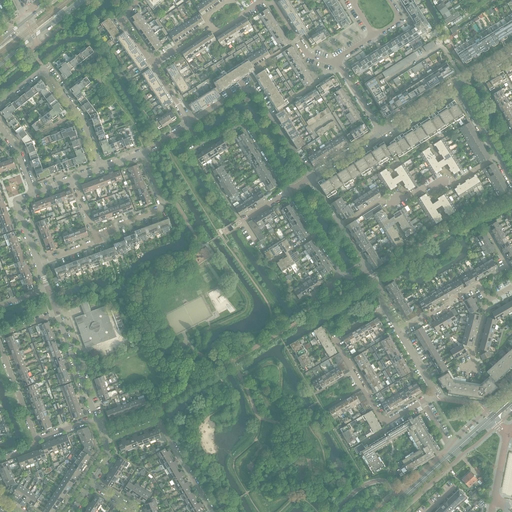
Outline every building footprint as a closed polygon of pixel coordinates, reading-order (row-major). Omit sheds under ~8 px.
[(155,5),(161,0),(144,0),(143,1),(146,6),(149,4),(153,10),(157,7),(155,5)] [(214,6),(209,0),(205,0),(204,1),(210,9),(214,6)] [(407,13),(417,7),(415,3),(419,1),(418,0),(416,0),(405,7),(406,10),(406,11),(407,13)] [(210,9),(204,1),(200,4),(206,12),(210,9)] [(292,5),(290,1),(281,6),(284,10),(292,5)] [(332,12),(341,6),(340,4),(339,4),(337,2),(328,7),(332,12)] [(439,11),(446,6),(445,5),(443,2),(436,6),(439,11)] [(206,12),(200,4),(196,7),(202,15),(206,12)] [(295,9),(292,5),(284,10),(286,14),(295,9)] [(335,17),(344,12),(342,9),(342,8),(341,6),(332,12),(335,17)] [(449,11),(449,10),(447,8),(446,6),(439,11),(442,15),(449,11)] [(411,18),(424,9),(423,8),(419,10),(417,7),(407,13),(409,15),(410,15),(411,18)] [(262,19),(270,13),(267,9),(259,14),(262,19)] [(298,14),(295,9),(286,14),(289,19),(298,14)] [(415,23),(423,17),(421,13),(425,11),(424,9),(411,18),(412,20),(412,21),(414,23),(415,23)] [(445,19),(451,15),(449,11),(442,15),(445,19)] [(133,22),(142,17),(139,12),(130,18),(133,22)] [(338,22),(347,16),(346,14),(345,14),(344,12),(335,17),(338,22)] [(264,23),(273,17),(270,13),(262,19),(264,23)] [(205,22),(201,18),(199,14),(194,17),(200,26),(205,22)] [(300,18),(298,14),(289,19),(292,23),(300,18)] [(351,23),(351,22),(349,19),(348,19),(347,17),(348,17),(347,16),(338,22),(341,28),(343,26),(344,27),(351,23)] [(136,26),(145,21),(142,17),(133,22),(136,26)] [(200,26),(194,17),(190,20),(196,28),(200,26)] [(267,27),(275,21),(273,17),(264,23),(267,27)] [(427,23),(423,17),(415,23),(415,24),(415,25),(428,28),(432,29),(428,23),(427,23)] [(105,27),(112,22),(109,18),(97,26),(98,28),(101,26),(103,28),(105,27)] [(303,22),(300,18),(292,23),(295,27),(303,22)] [(252,27),(247,19),(242,22),(247,30),(252,27)] [(196,28),(190,20),(186,22),(192,31),(196,28)] [(139,30),(147,24),(145,21),(136,26),(139,30)] [(270,31),(278,26),(275,21),(267,27),(270,31)] [(108,31),(115,26),(113,23),(112,22),(105,27),(108,31)] [(192,31),(186,22),(182,25),(187,34),(192,31)] [(247,30),(242,22),(238,24),(243,33),(247,30)] [(306,26),(303,22),(295,27),(297,31),(306,26)] [(330,35),(323,24),(322,23),(320,24),(322,27),(320,28),(325,38),(326,38),(330,35),(329,35),(330,35)] [(142,35),(150,29),(147,24),(139,30),(142,35)] [(243,33),(238,24),(234,27),(239,36),(243,33)] [(511,35),(511,31),(507,24),(503,26),(508,35),(510,34),(510,35),(511,35)] [(187,34),(182,25),(177,28),(183,37),(187,34)] [(426,31),(425,30),(428,28),(415,25),(415,26),(414,27),(419,36),(426,31)] [(456,25),(450,29),(452,33),(458,29),(456,25)] [(110,35),(118,30),(117,29),(115,26),(108,31),(110,35)] [(273,36),(281,30),(278,26),(270,31),(273,36)] [(310,38),(306,33),(309,31),(306,26),(297,31),(300,36),(304,34),(308,39),(310,38)] [(419,36),(414,27),(413,26),(411,28),(411,29),(408,30),(414,39),(419,36)] [(508,35),(503,26),(498,29),(505,40),(507,38),(507,37),(506,36),(508,35)] [(239,36),(234,27),(229,30),(235,38),(239,36)] [(183,37),(177,28),(173,31),(179,40),(183,37)] [(325,38),(320,28),(315,31),(316,33),(321,41),(324,39),(325,38)] [(145,39),(154,33),(150,29),(142,35),(145,39)] [(505,40),(498,29),(494,32),(498,38),(499,41),(501,40),(501,41),(503,41),(505,40)] [(110,43),(117,37),(116,37),(120,34),(118,30),(110,35),(109,36),(111,39),(106,42),(110,47),(112,46),(110,43)] [(235,38),(229,30),(225,33),(228,38),(230,41),(235,38)] [(275,40),(284,35),(281,30),(273,36),(275,40)] [(414,39),(408,30),(406,31),(405,31),(403,33),(409,42),(414,39)] [(179,40),(173,31),(169,34),(175,42),(179,40)] [(120,42),(128,36),(124,32),(121,34),(120,34),(121,34),(120,34),(116,37),(117,37),(120,42)] [(217,41),(214,37),(211,32),(207,36),(208,38),(212,44),(217,41)] [(499,41),(498,38),(494,32),(489,35),(496,45),(498,44),(498,43),(497,42),(499,41)] [(148,43),(156,37),(154,33),(145,39),(148,43)] [(230,41),(228,38),(225,33),(221,35),(222,38),(226,44),(230,41)] [(321,41),(316,33),(311,36),(312,37),(312,36),(317,44),(318,43),(321,41)] [(409,42),(403,33),(401,34),(400,35),(398,36),(404,45),(409,42)] [(226,44),(222,38),(221,35),(216,38),(222,47),(226,44)] [(278,44),(286,39),(284,35),(275,40),(278,44)] [(496,45),(489,35),(485,37),(490,46),(492,45),(492,46),(494,46),(496,45)] [(123,46),(130,40),(128,36),(120,42),(123,46)] [(212,44),(208,38),(207,36),(203,38),(208,47),(212,44)] [(312,36),(312,37),(310,38),(308,39),(312,46),(313,46),(317,44),(312,36)] [(404,45),(398,36),(396,38),(395,38),(393,39),(399,49),(404,45)] [(151,47),(159,41),(156,37),(148,43),(151,47)] [(490,46),(485,37),(480,40),(487,51),(489,50),(489,48),(488,47),(490,46)] [(208,47),(203,38),(199,41),(204,49),(208,47)] [(281,49),(289,43),(286,39),(278,44),(281,49)] [(399,49),(393,39),(390,40),(390,41),(388,43),(393,52),(399,49)] [(125,50),(133,44),(130,40),(123,46),(125,50)] [(487,51),(480,40),(476,43),(481,52),(483,51),(483,52),(485,52),(487,51)] [(154,52),(162,46),(159,41),(151,47),(154,52)] [(204,49),(199,41),(194,44),(200,52),(204,49)] [(393,52),(388,43),(385,44),(384,44),(382,46),(388,55),(393,52)] [(481,52),(476,43),(471,46),(478,56),(480,55),(480,54),(479,53),(481,52)] [(128,54),(136,49),(133,44),(125,50),(128,54)] [(200,52),(194,44),(190,47),(195,55),(200,52)] [(94,52),(89,46),(86,49),(85,48),(84,47),(82,49),(88,56),(94,52)] [(286,57),(294,51),(291,46),(283,52),(286,57)] [(388,55),(382,46),(380,47),(380,48),(378,49),(383,58),(388,55)] [(478,56),(471,46),(467,49),(472,57),(474,56),(474,57),(476,58),(478,56)] [(195,55),(190,47),(186,50),(191,58),(195,55)] [(270,56),(265,47),(260,50),(266,59),(270,56)] [(88,56),(82,49),(80,50),(80,52),(81,53),(78,55),(82,61),(88,56)] [(131,59),(139,53),(136,49),(128,54),(131,59)] [(383,58),(378,49),(375,51),(374,51),(372,52),(378,61),(383,58)] [(472,57),(467,49),(462,51),(469,62),(471,61),(471,59),(470,58),(472,57)] [(191,58),(186,50),(181,52),(187,61),(191,58)] [(266,59),(260,50),(256,53),(261,61),(266,59)] [(288,61),(297,55),(294,51),(286,57),(288,61)] [(469,62),(462,51),(457,54),(464,65),(463,63),(465,62),(465,63),(467,63),(469,62)] [(378,61),(372,52),(370,53),(370,54),(367,56),(373,65),(378,61)] [(134,62),(142,57),(139,53),(131,59),(134,62)] [(261,61),(256,53),(252,55),(257,64),(261,61)] [(82,61),(78,55),(75,57),(74,56),(73,56),(71,58),(77,65),(82,61)] [(257,64),(252,55),(247,59),(248,61),(253,67),(257,64)] [(291,65),(300,59),(297,55),(288,61),(291,65)] [(373,65),(367,56),(365,57),(364,57),(362,58),(368,68),(373,65)] [(137,66),(145,61),(142,57),(134,62),(137,66)] [(179,71),(175,65),(184,60),(183,57),(165,68),(165,69),(167,72),(171,77),(179,71)] [(77,65),(71,58),(69,59),(69,60),(69,61),(67,64),(71,70),(77,65)] [(368,68),(362,58),(360,60),(360,61),(357,62),(363,71),(368,68)] [(294,69),(302,64),(300,59),(291,65),(294,69)] [(419,71),(428,65),(425,60),(416,65),(419,71)] [(144,68),(148,65),(145,61),(137,66),(140,71),(143,69),(144,68)] [(219,91),(245,74),(254,69),(253,67),(248,61),(218,80),(217,77),(212,80),(217,87),(216,87),(215,88),(216,87),(218,91),(219,92),(219,91)] [(451,70),(449,66),(447,64),(445,61),(441,65),(448,76),(453,73),(453,72),(454,71),(453,70),(452,70),(452,69),(451,70)] [(70,71),(71,70),(67,64),(65,62),(58,68),(62,74),(61,75),(65,79),(72,74),(70,71)] [(363,71),(357,62),(355,64),(354,63),(351,65),(351,66),(355,73),(356,72),(358,74),(363,71)] [(297,74),(305,68),(302,64),(294,69),(297,74)] [(448,76),(441,65),(436,67),(443,79),(448,76)] [(511,74),(511,71),(508,65),(503,68),(508,76),(511,74)] [(185,80),(181,74),(190,68),(188,66),(179,71),(171,77),(170,78),(172,81),(173,80),(176,85),(185,80)] [(443,79),(436,67),(432,70),(439,82),(443,79)] [(145,78),(153,73),(150,68),(146,71),(145,71),(142,74),(145,78)] [(299,78),(308,72),(305,68),(297,74),(299,78)] [(284,100),(275,87),(264,70),(256,75),(278,111),(282,108),(283,109),(282,107),(289,103),(286,99),(284,100)] [(390,75),(387,70),(382,73),(385,78),(390,75)] [(439,82),(432,70),(427,73),(434,85),(439,82)] [(510,84),(503,71),(502,71),(498,74),(502,81),(503,83),(506,82),(508,85),(510,84)] [(302,82),(310,76),(308,72),(299,78),(302,82)] [(147,82),(156,77),(153,73),(145,78),(147,82)] [(434,85),(427,73),(422,76),(430,87),(434,85)] [(190,89),(186,82),(195,77),(193,74),(185,80),(176,85),(176,86),(178,89),(182,94),(190,89)] [(502,81),(498,74),(497,74),(494,76),(498,84),(502,81)] [(305,87),(313,81),(310,76),(302,82),(305,87)] [(341,88),(333,76),(329,78),(334,86),(335,87),(337,86),(340,89),(341,88)] [(368,88),(380,81),(377,76),(365,83),(368,88)] [(430,87),(422,76),(418,79),(425,90),(430,87)] [(498,84),(494,76),(490,78),(489,79),(493,87),(494,86),(498,84)] [(91,83),(86,77),(83,79),(82,78),(81,78),(79,79),(85,87),(91,83)] [(150,86),(158,81),(156,77),(147,82),(150,86)] [(334,86),(329,78),(328,79),(327,79),(324,81),(329,89),(334,86)] [(80,91),(81,90),(85,87),(79,79),(75,83),(75,84),(75,85),(70,89),(75,97),(81,92),(80,91)] [(425,90),(418,79),(413,82),(420,93),(425,90)] [(493,87),(489,79),(485,81),(485,82),(490,91),(491,90),(493,94),(497,92),(494,86),(493,87)] [(51,90),(48,86),(47,85),(46,86),(41,80),(34,86),(38,92),(40,91),(44,96),(49,91),(50,91),(51,90)] [(153,91),(161,86),(158,81),(150,86),(153,91)] [(329,89),(324,81),(321,83),(320,84),(325,91),(329,89)] [(380,87),(382,86),(380,81),(368,88),(371,93),(380,87)] [(420,93),(413,82),(409,85),(416,96),(420,93)] [(323,94),(326,93),(325,91),(320,84),(316,87),(326,102),(328,101),(323,94)] [(416,96),(409,85),(404,88),(411,99),(416,96)] [(38,92),(34,86),(31,89),(30,88),(29,87),(27,89),(33,96),(38,92)] [(156,95),(164,90),(161,86),(153,91),(156,95)] [(219,92),(218,91),(216,87),(215,88),(210,91),(216,99),(220,96),(217,92),(219,92)] [(374,97),(383,92),(380,87),(371,93),(374,97)] [(338,96),(344,92),(341,88),(340,89),(333,94),(335,98),(338,96)] [(411,99),(404,88),(400,91),(407,102),(411,99)] [(33,96),(27,89),(25,90),(25,91),(26,92),(23,95),(27,101),(33,96)] [(323,100),(316,89),(311,92),(317,100),(318,103),(323,100)] [(495,99),(504,94),(501,89),(497,92),(493,94),(492,94),(495,99)] [(158,100),(167,94),(164,90),(156,95),(158,100)] [(48,101),(56,95),(54,93),(53,93),(52,94),(50,91),(49,91),(44,96),(48,101)] [(216,99),(210,91),(206,94),(211,102),(216,99)] [(407,102),(400,91),(395,93),(402,105),(407,102)] [(86,98),(81,92),(75,97),(74,98),(75,100),(76,100),(77,99),(80,102),(86,98)] [(317,100),(311,92),(307,95),(312,103),(317,100)] [(338,102),(347,97),(344,92),(338,96),(335,98),(338,102)] [(377,102),(383,98),(386,96),(383,92),(374,97),(377,102)] [(402,105),(395,93),(390,96),(394,102),(398,108),(402,105)] [(161,104),(169,98),(167,94),(158,100),(161,104)] [(211,102),(206,94),(201,97),(207,105),(211,102)] [(497,103),(506,98),(504,94),(495,99),(497,103)] [(27,101),(23,95),(19,97),(19,96),(17,96),(16,98),(21,105),(27,101)] [(58,102),(56,99),(57,98),(57,97),(56,95),(48,101),(52,107),(58,102)] [(312,103),(307,95),(303,97),(308,106),(312,103)] [(207,105),(201,97),(197,99),(202,107),(207,105)] [(308,106),(303,97),(298,100),(304,109),(308,106)] [(341,106),(349,101),(347,97),(338,102),(341,106)] [(21,105),(16,98),(14,99),(14,100),(14,101),(11,104),(16,110),(21,105)] [(83,109),(90,104),(86,98),(80,102),(82,106),(81,106),(81,108),(83,109)] [(168,106),(172,103),(169,98),(161,104),(164,108),(166,107),(168,106)] [(386,115),(388,106),(383,98),(377,102),(382,110),(380,111),(384,117),(386,115)] [(500,108),(509,102),(506,98),(497,103),(500,108)] [(202,107),(197,99),(193,102),(198,110),(202,107)] [(304,109),(298,100),(294,103),(299,111),(304,109)] [(464,116),(456,103),(454,100),(445,106),(446,107),(442,109),(451,124),(464,116)] [(344,111),(352,105),(349,101),(341,106),(344,111)] [(11,113),(12,112),(16,110),(11,104),(10,102),(6,105),(6,106),(6,107),(1,112),(6,120),(12,115),(11,113)] [(64,110),(58,102),(52,107),(53,108),(49,112),(54,118),(53,118),(55,120),(59,117),(59,115),(58,114),(64,110)] [(198,110),(193,102),(188,105),(191,109),(194,113),(198,110)] [(391,112),(398,108),(394,102),(388,106),(386,115),(387,117),(392,114),(391,112)] [(502,112),(511,107),(509,102),(500,108),(502,112)] [(96,112),(90,104),(83,109),(84,111),(85,112),(86,111),(90,116),(96,112)] [(346,115),(355,110),(352,105),(344,111),(346,115)] [(176,118),(168,106),(166,107),(170,113),(169,114),(168,114),(172,121),(176,118)] [(505,117),(511,112),(511,108),(511,107),(502,112),(505,117)] [(286,114),(283,109),(282,108),(278,111),(279,112),(275,115),(278,119),(286,114)] [(451,124),(442,109),(438,112),(437,111),(431,115),(432,116),(425,120),(434,135),(451,124)] [(349,119),(358,114),(355,110),(346,115),(349,119)] [(53,118),(54,118),(49,112),(43,116),(49,124),(51,123),(51,121),(50,120),(53,118)] [(99,119),(96,112),(90,116),(91,119),(90,119),(89,120),(90,122),(99,119)] [(172,121),(168,114),(163,117),(168,124),(171,122),(172,121)] [(289,118),(286,114),(278,119),(281,123),(289,118)] [(359,119),(360,118),(358,114),(349,119),(352,124),(359,119)] [(9,126),(17,121),(12,115),(6,120),(9,122),(8,123),(8,124),(9,126)] [(163,126),(159,120),(158,120),(159,121),(157,122),(153,115),(151,117),(159,129),(163,127),(163,126)] [(49,124),(43,116),(37,121),(42,127),(45,124),(46,125),(47,126),(49,124)] [(168,124),(163,117),(159,120),(163,126),(164,126),(165,126),(168,124)] [(292,122),(289,118),(281,123),(283,127),(292,122)] [(368,131),(360,118),(359,119),(362,125),(360,126),(364,133),(368,131)] [(102,126),(99,119),(90,122),(91,125),(92,125),(93,125),(95,128),(102,126)] [(434,135),(425,120),(417,125),(417,124),(411,128),(411,129),(407,132),(411,137),(416,146),(421,143),(434,135)] [(21,126),(17,121),(9,126),(10,128),(12,128),(13,128),(15,131),(21,126)] [(39,129),(42,127),(37,121),(32,125),(37,133),(40,131),(40,130),(39,129)] [(294,127),(292,122),(283,127),(286,132),(294,127)] [(462,133),(472,127),(469,122),(459,128),(462,133)] [(18,138),(25,132),(21,126),(15,131),(18,134),(17,135),(16,136),(18,138)] [(77,135),(74,126),(67,129),(66,128),(65,127),(60,129),(61,131),(64,138),(69,136),(70,138),(77,135)] [(104,133),(102,126),(95,128),(96,132),(95,133),(94,134),(95,136),(104,133)] [(364,133),(360,126),(355,129),(360,137),(363,135),(363,134),(364,133)] [(297,131),(294,127),(286,132),(289,137),(297,131)] [(360,137),(355,129),(354,127),(352,128),(353,130),(350,132),(355,139),(356,138),(357,139),(360,137)] [(465,137),(474,131),(472,127),(462,133),(465,137)] [(355,139),(350,132),(348,134),(345,128),(343,129),(351,142),(355,139)] [(57,141),(54,131),(51,132),(51,133),(51,135),(48,136),(50,143),(57,141)] [(61,131),(58,132),(57,131),(56,131),(54,131),(57,141),(64,138),(61,131)] [(300,135),(297,131),(289,137),(292,141),(300,135)] [(467,141),(477,136),(474,131),(465,137),(467,141)] [(32,140),(25,132),(18,138),(19,140),(20,140),(21,139),(25,144),(32,140)] [(416,146),(411,137),(407,132),(400,136),(399,135),(394,139),(394,140),(390,143),(388,145),(386,146),(392,154),(393,153),(395,152),(399,157),(416,146)] [(107,139),(104,133),(95,136),(96,138),(97,139),(98,138),(100,142),(107,139)] [(238,143),(247,137),(246,135),(245,136),(244,133),(235,138),(238,143)] [(82,141),(81,139),(80,138),(78,139),(77,135),(70,138),(72,145),(82,141)] [(302,139),(300,135),(292,141),(294,145),(302,139)] [(348,144),(343,135),(338,138),(343,147),(348,144)] [(50,143),(48,136),(44,137),(44,136),(42,136),(40,137),(43,146),(50,143)] [(470,146),(480,140),(477,136),(467,141),(470,146)] [(134,144),(131,137),(124,139),(127,148),(130,147),(130,146),(130,145),(134,144)] [(241,147),(249,142),(247,139),(248,138),(247,137),(238,143),(241,147)] [(343,147),(338,138),(334,141),(338,148),(339,150),(343,147)] [(437,148),(446,143),(443,138),(433,144),(434,146),(435,146),(437,148)] [(108,143),(107,140),(107,139),(100,142),(98,142),(100,147),(101,148),(102,148),(104,155),(113,151),(110,144),(109,145),(108,143)] [(120,149),(117,142),(111,144),(109,139),(107,140),(108,143),(109,145),(110,144),(113,151),(114,153),(116,152),(117,151),(116,150),(120,149)] [(127,148),(124,139),(117,142),(120,149),(124,147),(124,149),(125,149),(127,148)] [(228,148),(223,141),(222,139),(220,140),(221,141),(218,142),(223,151),(228,148)] [(305,144),(302,139),(294,145),(297,149),(301,147),(302,146),(305,144)] [(35,148),(32,140),(25,144),(26,147),(25,147),(25,149),(26,151),(35,148)] [(472,150),(482,145),(480,140),(470,146),(472,150)] [(82,149),(82,148),(81,145),(82,144),(82,143),(82,141),(72,145),(75,151),(82,149)] [(338,148),(334,141),(329,144),(335,152),(339,150),(338,148)] [(223,151),(218,142),(215,144),(215,143),(213,144),(219,154),(223,151)] [(243,152),(253,145),(252,144),(251,144),(249,142),(241,147),(243,152)] [(392,154),(386,146),(384,142),(379,145),(378,144),(372,147),(373,149),(371,150),(366,153),(370,158),(374,165),(378,163),(380,165),(389,159),(387,157),(392,154)] [(439,153),(448,147),(446,143),(437,148),(439,151),(438,152),(439,153)] [(219,154),(213,144),(211,145),(212,146),(209,148),(215,157),(219,154)] [(335,152),(329,144),(325,146),(331,155),(335,152)] [(246,156),(255,150),(253,148),(254,147),(253,145),(243,152),(246,156)] [(475,155),(485,149),(482,145),(472,150),(475,155)] [(331,155),(325,146),(321,149),(326,158),(331,155)] [(423,158),(431,152),(430,149),(429,147),(420,153),(423,158)] [(442,157),(451,151),(448,147),(439,153),(440,155),(441,154),(442,157)] [(37,154),(35,148),(26,151),(26,153),(28,154),(29,153),(30,157),(37,154)] [(87,161),(84,154),(85,154),(86,153),(84,148),(82,148),(82,149),(75,151),(77,157),(75,157),(78,164),(87,161)] [(215,157),(209,148),(207,150),(206,149),(204,150),(210,159),(215,157)] [(326,158),(321,149),(317,152),(322,160),(326,158)] [(477,159),(487,153),(485,149),(475,155),(477,159)] [(210,159),(204,150),(203,151),(203,152),(201,153),(206,162),(210,159)] [(249,160),(258,154),(257,152),(256,153),(255,150),(246,156),(249,160)] [(444,162),(454,156),(451,151),(442,157),(443,159),(441,160),(442,163),(444,162)] [(322,160),(317,152),(313,154),(318,163),(322,160)] [(425,162),(435,156),(434,154),(433,155),(431,152),(423,158),(425,162)] [(206,162),(201,153),(198,155),(197,154),(196,155),(202,165),(206,162)] [(370,168),(374,165),(370,158),(366,153),(362,156),(361,155),(359,156),(355,158),(356,160),(354,161),(353,161),(349,164),(357,176),(361,174),(362,176),(371,170),(370,168)] [(480,164),(490,158),(487,153),(477,159),(480,164)] [(40,161),(37,154),(30,157),(31,161),(30,161),(30,162),(31,164),(40,161)] [(252,165),(260,159),(258,156),(259,156),(258,154),(249,160),(252,165)] [(318,163),(313,154),(308,157),(312,165),(313,166),(318,163)] [(428,166),(437,161),(435,158),(436,157),(435,156),(425,162),(428,166)] [(448,166),(457,160),(454,156),(444,162),(442,163),(444,166),(447,164),(448,166)] [(78,164),(75,157),(69,160),(71,167),(75,166),(75,167),(76,167),(79,166),(78,164)] [(15,167),(13,159),(7,161),(10,169),(12,168),(15,167)] [(254,169),(264,163),(263,161),(262,162),(260,159),(252,165),(254,169)] [(71,167),(69,160),(62,162),(65,171),(67,171),(68,169),(67,168),(71,167)] [(431,171),(440,164),(442,163),(441,160),(438,162),(437,161),(428,166),(431,171)] [(450,170),(459,165),(457,160),(448,166),(450,168),(449,169),(450,170)] [(10,169),(7,161),(1,163),(4,171),(5,171),(7,170),(10,169)] [(42,168),(40,161),(31,164),(31,167),(33,167),(34,167),(35,170),(42,168)] [(65,171),(62,162),(55,165),(58,172),(61,171),(62,172),(63,172),(65,171)] [(257,173),(266,168),(264,165),(265,164),(264,163),(254,169),(257,173)] [(397,173),(406,168),(403,163),(394,170),(395,171),(396,171),(397,173)] [(434,175),(442,170),(441,168),(444,166),(442,163),(440,164),(431,171),(434,175)] [(486,173),(496,168),(493,163),(483,169),(486,173)] [(139,170),(137,164),(129,167),(131,173),(139,170)] [(357,176),(349,164),(344,167),(345,168),(343,170),(341,167),(335,171),(336,172),(331,175),(340,187),(343,185),(345,187),(354,181),(353,179),(357,176)] [(58,172),(55,165),(48,167),(52,176),(54,176),(54,174),(54,173),(58,172)] [(215,176),(224,170),(221,165),(213,171),(215,174),(214,174),(215,176)] [(454,174),(462,169),(459,165),(450,170),(451,172),(452,171),(454,174)] [(52,176),(48,167),(43,169),(42,168),(35,170),(38,179),(45,177),(46,178),(47,178),(52,176)] [(260,178),(269,171),(268,170),(267,170),(266,168),(257,173),(260,178)] [(380,178),(390,172),(389,171),(388,171),(386,168),(377,174),(380,178)] [(397,180),(409,172),(406,168),(397,173),(398,175),(396,177),(397,180)] [(488,178),(498,172),(496,168),(486,173),(488,178)] [(141,175),(139,170),(131,173),(133,178),(141,175)] [(218,180),(227,174),(224,170),(215,176),(216,177),(217,177),(218,180)] [(123,179),(119,171),(114,173),(117,181),(123,179)] [(263,182),(271,176),(269,174),(270,173),(269,171),(260,178),(263,182)] [(383,183),(392,177),(390,175),(391,174),(390,172),(380,178),(383,183)] [(403,182),(412,177),(409,172),(397,180),(399,182),(402,180),(403,182)] [(491,182),(501,177),(498,172),(488,178),(491,182)] [(117,181),(114,173),(108,175),(111,183),(117,181)] [(220,184),(232,177),(229,173),(227,174),(218,180),(220,182),(219,183),(220,184)] [(481,184),(478,178),(475,174),(473,175),(474,176),(471,178),(477,186),(481,184)] [(111,183),(108,175),(103,177),(106,185),(111,183)] [(143,181),(141,175),(133,178),(135,184),(143,181)] [(340,187),(331,175),(327,178),(328,179),(325,181),(324,178),(322,179),(321,180),(318,182),(319,185),(328,198),(332,195),(337,192),(335,190),(340,187)] [(265,186),(275,180),(274,178),(273,179),(271,176),(263,182),(265,186)] [(106,185),(103,177),(98,179),(101,187),(106,185)] [(224,188),(232,183),(230,179),(232,177),(220,184),(221,186),(222,185),(224,188)] [(386,187),(395,181),(397,180),(396,177),(393,179),(392,177),(383,183),(386,187)] [(405,187),(414,181),(412,177),(403,182),(405,185),(404,185),(405,187)] [(493,187),(503,181),(501,177),(491,182),(493,187)] [(477,186),(471,178),(469,180),(468,179),(466,180),(473,189),(477,186)] [(101,187),(98,179),(92,181),(95,189),(101,187)] [(268,191),(277,185),(275,182),(276,182),(275,180),(265,186),(268,191)] [(397,186),(396,184),(399,182),(397,180),(395,181),(386,187),(389,192),(397,186)] [(473,189),(466,180),(465,181),(465,182),(463,183),(468,192),(473,189)] [(95,189),(92,181),(87,183),(90,191),(95,189)] [(145,186),(143,181),(135,184),(137,189),(145,186)] [(409,191),(417,185),(414,181),(405,187),(406,189),(407,188),(409,191)] [(496,191),(506,185),(503,181),(493,187),(496,191)] [(90,191),(87,183),(81,185),(85,193),(90,191)] [(226,193),(235,187),(232,183),(224,188),(226,191),(225,191),(226,193)] [(468,192),(463,183),(460,185),(459,184),(458,185),(464,195),(468,192)] [(464,195),(458,185),(456,186),(457,187),(454,189),(459,198),(464,195)] [(499,196),(509,190),(506,185),(496,191),(499,196)] [(147,191),(145,186),(137,189),(139,194),(147,191)] [(229,197),(237,192),(238,191),(235,187),(226,193),(227,195),(228,194),(229,197)] [(381,195),(379,192),(375,187),(371,190),(377,199),(378,198),(378,197),(381,195)] [(74,197),(71,189),(69,190),(68,189),(66,191),(65,191),(68,199),(74,197)] [(266,199),(261,190),(256,193),(262,203),(264,202),(263,201),(266,199)] [(377,199),(371,190),(366,192),(372,201),(374,199),(375,200),(377,199)] [(68,199),(65,191),(62,192),(60,193),(63,201),(68,199)] [(149,197),(147,191),(139,194),(141,200),(149,197)] [(372,201),(366,192),(362,195),(368,205),(370,204),(369,203),(372,201)] [(63,201),(60,193),(57,194),(54,195),(55,195),(54,195),(57,203),(63,201)] [(262,203),(256,193),(252,196),(257,204),(260,203),(261,204),(262,203)] [(420,204),(430,198),(429,196),(428,197),(426,193),(417,199),(420,204)] [(437,205),(449,197),(446,193),(437,198),(438,200),(435,202),(437,205)] [(57,203),(54,195),(54,196),(54,195),(51,196),(51,197),(49,198),(51,206),(57,203)] [(368,205),(362,195),(358,198),(363,206),(366,205),(366,206),(368,205)] [(257,204),(252,196),(248,199),(254,208),(255,207),(255,206),(257,204)] [(151,202),(149,197),(141,200),(143,205),(151,202)] [(335,207),(344,202),(341,197),(331,203),(332,205),(333,205),(335,207)] [(443,207),(451,202),(449,197),(437,205),(439,207),(442,206),(443,207)] [(51,206),(49,198),(46,198),(43,199),(43,200),(46,208),(51,206)] [(363,206),(358,198),(353,201),(356,206),(359,210),(361,209),(360,208),(363,206)] [(423,208),(431,202),(430,200),(431,199),(430,198),(420,204),(423,208)] [(46,208),(43,200),(42,199),(40,200),(40,201),(37,202),(40,210),(46,208)] [(254,208),(248,199),(243,201),(249,210),(251,208),(252,209),(254,208)] [(133,209),(130,201),(125,203),(128,211),(133,209)] [(249,210),(243,201),(239,204),(245,214),(247,213),(246,212),(249,210)] [(40,210),(37,202),(35,203),(35,202),(32,203),(32,204),(31,204),(32,207),(30,208),(32,213),(35,212),(34,212),(40,210)] [(245,214),(239,204),(237,202),(233,204),(240,215),(243,214),(243,215),(245,214)] [(337,212),(346,206),(344,202),(335,207),(337,210),(336,210),(337,212)] [(435,206),(437,205),(435,202),(432,204),(431,202),(423,208),(425,212),(435,206)] [(444,212),(454,206),(451,202),(443,207),(444,210),(443,210),(444,212)] [(128,211),(125,203),(120,205),(123,213),(128,211)] [(123,213),(120,205),(114,207),(117,215),(123,213)] [(283,215),(293,208),(292,207),(291,207),(289,205),(280,210),(283,215)] [(340,216),(351,209),(349,205),(346,206),(337,212),(338,214),(339,213),(340,216)] [(437,211),(436,209),(439,207),(437,205),(435,206),(425,212),(428,216),(437,211)] [(448,216),(457,210),(454,206),(444,212),(445,214),(446,213),(448,216)] [(117,215),(114,207),(109,209),(112,217),(117,215)] [(405,213),(407,212),(404,207),(393,214),(394,216),(391,218),(393,221),(405,213)] [(278,217),(273,210),(272,208),(269,210),(269,209),(267,210),(273,220),(278,217)] [(286,219),(295,213),(293,211),(294,210),(293,208),(283,215),(286,219)] [(112,217),(109,209),(103,211),(106,219),(112,217)] [(342,221),(352,215),(354,213),(351,209),(340,216),(342,218),(341,219),(342,221)] [(376,219),(386,213),(385,211),(384,212),(382,209),(381,210),(379,212),(377,213),(374,214),(373,215),(376,219)] [(101,221),(98,213),(97,210),(91,212),(96,223),(101,221)] [(273,220),(267,210),(266,211),(266,212),(263,214),(269,223),(273,220)] [(106,219),(103,211),(98,213),(101,221),(106,219)] [(431,221),(441,215),(440,213),(439,214),(437,211),(428,216),(431,221)] [(9,218),(8,216),(9,215),(8,212),(7,213),(7,212),(0,215),(0,216),(2,221),(9,218)] [(289,223),(298,217),(297,215),(296,216),(295,213),(286,219),(289,223)] [(379,223),(388,218),(386,215),(387,215),(386,213),(376,219),(379,223)] [(399,223),(408,217),(405,213),(393,221),(395,223),(398,221),(399,223)] [(269,223),(263,214),(261,216),(260,215),(259,216),(265,225),(269,223)] [(434,225),(442,220),(441,217),(442,216),(441,215),(431,221),(434,225)] [(166,231),(163,220),(161,221),(160,220),(159,217),(158,217),(158,216),(155,217),(161,233),(166,231)] [(265,225),(259,216),(257,217),(257,218),(255,220),(260,228),(265,225)] [(161,233),(155,217),(152,218),(153,219),(152,220),(153,223),(153,224),(151,225),(155,235),(161,233)] [(172,229),(168,217),(164,218),(165,219),(164,220),(163,220),(166,231),(172,229)] [(292,228),(300,222),(298,219),(299,219),(298,217),(289,223),(292,228)] [(401,228),(410,222),(408,217),(399,223),(401,226),(400,226),(401,228)] [(12,223),(11,220),(10,220),(9,218),(2,221),(4,227),(11,224),(11,223),(12,223)] [(49,224),(48,222),(49,222),(48,218),(45,219),(37,222),(38,224),(37,225),(38,228),(39,227),(39,228),(47,225),(47,224),(49,224)] [(382,228),(391,222),(393,221),(391,218),(389,220),(388,218),(379,223),(382,228)] [(349,230),(358,224),(360,223),(357,219),(355,220),(346,226),(347,228),(348,227),(349,230)] [(382,233),(393,227),(392,225),(395,223),(393,221),(391,222),(382,228),(380,229),(382,233)] [(489,231),(499,225),(496,221),(488,226),(490,228),(489,229),(489,231)] [(294,232),(304,226),(303,224),(302,225),(300,222),(292,228),(294,232)] [(404,232),(413,226),(410,222),(401,228),(402,229),(403,229),(404,232)] [(14,229),(13,227),(12,224),(11,224),(4,227),(4,229),(2,230),(3,234),(6,232),(14,229)] [(155,235),(151,225),(150,225),(149,225),(149,224),(145,225),(150,237),(155,235)] [(351,235),(361,229),(358,224),(349,230),(351,233),(350,233),(351,235)] [(49,230),(47,225),(39,228),(40,231),(41,233),(49,230)] [(150,237),(145,225),(142,226),(142,227),(142,228),(140,229),(144,239),(150,237)] [(493,234),(501,229),(499,225),(489,231),(490,232),(492,231),(493,234)] [(297,236),(306,231),(304,228),(305,227),(304,226),(294,232),(297,236)] [(410,235),(416,231),(413,226),(404,232),(406,234),(405,235),(406,237),(410,235)] [(88,235),(86,230),(85,227),(80,230),(83,237),(85,236),(85,237),(88,236),(88,235)] [(387,236),(397,230),(396,229),(395,229),(393,227),(382,233),(382,234),(384,232),(387,236)] [(144,239),(140,229),(139,229),(138,229),(137,228),(134,230),(135,232),(138,241),(144,239)] [(355,239),(363,233),(361,229),(351,235),(352,236),(353,236),(355,239)] [(494,238),(503,233),(501,229),(493,234),(494,236),(493,237),(494,238)] [(51,236),(49,230),(41,233),(42,236),(43,239),(51,236)] [(83,237),(80,230),(74,232),(77,239),(77,240),(80,239),(80,238),(83,237)] [(390,241),(398,235),(397,233),(398,232),(397,230),(387,236),(390,241)] [(16,237),(15,234),(16,234),(15,231),(14,231),(6,234),(8,240),(16,237)] [(300,241),(309,234),(308,233),(307,233),(306,231),(297,236),(300,241)] [(77,239),(74,232),(68,234),(71,242),(74,241),(77,240),(77,239)] [(138,241),(135,232),(132,233),(132,234),(131,235),(130,235),(134,246),(139,244),(138,241)] [(478,242),(487,236),(486,235),(484,232),(475,237),(478,242)] [(134,246),(130,235),(128,236),(127,235),(126,234),(126,233),(123,234),(124,238),(128,248),(134,246)] [(357,243),(366,238),(363,233),(355,239),(357,241),(356,242),(357,243)] [(498,242),(506,237),(503,233),(494,238),(495,240),(496,239),(498,242)] [(71,242),(68,234),(63,236),(65,244),(66,244),(69,243),(69,242),(71,242)] [(393,245),(402,239),(401,237),(400,238),(398,235),(390,241),(393,245)] [(53,242),(51,236),(43,239),(44,239),(43,239),(44,242),(45,242),(46,245),(53,242)] [(480,246),(489,241),(487,239),(488,238),(487,236),(478,242),(480,246)] [(19,242),(18,239),(17,239),(16,237),(8,240),(11,245),(18,242),(19,242)] [(290,246),(288,242),(285,237),(280,240),(287,250),(288,252),(290,250),(288,247),(290,246)] [(498,246),(508,241),(506,237),(498,242),(499,244),(498,245),(498,246)] [(128,248),(124,238),(121,240),(121,241),(119,242),(123,252),(129,250),(128,248)] [(360,247),(369,242),(366,238),(357,243),(358,245),(359,244),(360,247)] [(306,250),(314,244),(313,242),(314,241),(312,239),(303,245),(306,250)] [(395,250),(404,244),(402,241),(403,241),(402,239),(393,245),(395,250)] [(287,250),(280,240),(276,243),(281,251),(283,250),(285,253),(288,252),(287,250)] [(123,252),(119,242),(118,242),(117,242),(117,241),(113,243),(114,245),(118,254),(123,252)] [(483,251),(493,245),(492,244),(491,244),(489,241),(480,246),(483,251)] [(502,249),(510,245),(508,241),(498,246),(499,248),(501,247),(502,249)] [(20,248),(20,245),(19,242),(18,243),(18,242),(11,245),(13,251),(20,248)] [(55,247),(53,242),(46,245),(46,247),(47,250),(48,250),(55,247)] [(362,252),(372,246),(369,242),(360,247),(362,250),(361,251),(362,252)] [(281,251),(276,243),(272,246),(278,255),(279,254),(279,253),(281,251)] [(308,254),(318,248),(317,246),(316,247),(314,244),(306,250),(308,254)] [(113,259),(109,248),(108,249),(106,250),(105,250),(104,250),(103,250),(101,246),(100,245),(97,246),(99,250),(103,262),(110,260),(112,259),(113,259)] [(118,254),(114,245),(111,246),(111,247),(110,248),(109,248),(113,259),(119,257),(118,254)] [(485,256),(494,250),(493,247),(494,247),(493,245),(483,251),(485,256)] [(503,254),(511,248),(510,245),(502,249),(503,252),(502,253),(503,254)] [(278,255),(272,246),(267,248),(273,257),(276,255),(276,256),(278,255)] [(366,256),(375,250),(372,246),(362,252),(363,254),(364,253),(366,256)] [(23,253),(22,250),(21,250),(20,248),(13,251),(15,256),(23,254),(22,253),(23,253)] [(273,257),(267,248),(263,251),(269,261),(271,260),(270,259),(273,257)] [(311,258),(320,253),(318,250),(319,250),(318,248),(308,254),(311,258)] [(507,257),(511,253),(511,248),(503,254),(504,255),(505,255),(507,257)] [(93,267),(88,255),(87,250),(84,251),(84,252),(83,253),(85,256),(84,258),(83,258),(87,269),(93,267)] [(103,262),(99,250),(96,252),(96,253),(94,254),(98,265),(103,262)] [(300,260),(297,256),(294,252),(292,253),(290,250),(288,252),(295,263),(300,260)] [(368,261),(377,255),(375,250),(366,256),(368,259),(367,259),(368,261)] [(288,252),(285,253),(287,256),(285,257),(291,266),(292,268),(296,265),(295,263),(288,252)] [(98,265),(94,254),(93,254),(91,254),(91,253),(88,255),(93,267),(98,265)] [(314,263),(324,257),(322,255),(322,256),(320,253),(311,258),(311,259),(310,260),(312,263),(313,262),(314,263)] [(25,259),(24,257),(24,256),(23,254),(15,256),(17,262),(25,259)] [(371,265),(380,259),(377,255),(368,261),(369,262),(370,262),(371,265)] [(291,266),(285,257),(283,259),(282,258),(280,259),(286,269),(291,266)] [(316,267),(325,261),(324,259),(325,258),(324,257),(314,263),(316,267)] [(87,269),(83,258),(81,259),(80,258),(77,259),(81,271),(87,269)] [(497,267),(492,258),(487,261),(493,271),(495,270),(494,269),(497,267)] [(27,264),(26,261),(26,262),(25,259),(17,262),(19,268),(27,265),(27,264)] [(81,271),(77,259),(73,260),(74,261),(73,262),(72,262),(75,273),(81,271)] [(286,269),(280,259),(279,260),(279,261),(276,263),(282,271),(286,269)] [(373,270),(383,264),(380,259),(371,265),(373,267),(372,268),(373,270)] [(319,271),(329,265),(328,264),(327,264),(325,261),(316,267),(319,271)] [(493,271),(487,261),(483,264),(488,272),(491,271),(492,272),(493,271)] [(75,273),(72,262),(70,263),(69,262),(65,263),(70,275),(75,273)] [(70,275),(65,263),(62,264),(62,265),(62,266),(60,266),(64,277),(70,275)] [(488,272),(483,264),(479,266),(484,276),(486,275),(485,274),(488,272)] [(29,270),(28,268),(29,268),(28,265),(27,265),(19,268),(21,273),(29,270)] [(322,276),(331,270),(329,267),(330,267),(329,265),(319,271),(322,276)] [(64,277),(60,266),(59,267),(58,266),(57,266),(54,267),(58,279),(64,277)] [(484,276),(479,266),(474,269),(479,278),(482,276),(483,277),(484,276)] [(479,278),(474,269),(470,271),(476,281),(477,280),(477,279),(479,278)] [(32,275),(30,273),(29,270),(21,273),(23,279),(31,276),(32,275)] [(476,281),(470,271),(465,274),(471,283),(473,281),(474,282),(476,281)] [(471,283),(465,274),(461,276),(466,286),(468,285),(468,284),(471,283)] [(320,284),(315,275),(311,278),(309,276),(317,288),(318,287),(318,286),(320,284)] [(33,282),(32,279),(33,279),(32,276),(31,276),(23,279),(25,285),(33,282)] [(317,288),(309,276),(305,279),(306,281),(312,289),(314,288),(315,289),(317,288)] [(464,288),(458,278),(453,281),(459,290),(461,288),(462,289),(464,288)] [(397,285),(393,280),(393,279),(390,280),(392,282),(384,287),(385,288),(386,288),(388,291),(397,285)] [(312,289),(306,281),(302,284),(308,293),(310,292),(309,291),(312,289)] [(459,290),(453,281),(449,283),(455,293),(456,292),(456,291),(459,290)] [(36,287),(35,284),(34,284),(33,282),(25,285),(27,290),(35,287),(36,287)] [(455,293),(449,283),(445,286),(450,295),(453,293),(453,294),(455,293)] [(308,293),(302,284),(298,286),(303,295),(306,293),(306,294),(308,293)] [(389,296),(399,290),(397,285),(388,291),(389,293),(388,294),(389,296)] [(303,295),(298,286),(293,289),(299,299),(301,298),(300,297),(303,295)] [(450,295),(445,286),(440,288),(446,298),(448,297),(447,296),(450,295)] [(446,298),(440,288),(436,291),(441,300),(444,298),(444,299),(446,298)] [(393,299),(402,294),(399,290),(389,296),(390,297),(391,297),(393,299)] [(441,300),(436,291),(431,293),(437,303),(439,302),(438,301),(441,300)] [(437,303),(431,293),(427,296),(432,305),(435,303),(435,304),(437,303)] [(395,304),(405,299),(402,294),(393,299),(395,302),(394,303),(395,304)] [(432,305),(427,296),(422,299),(428,309),(430,308),(429,307),(432,305)] [(465,305),(476,299),(475,298),(473,299),(471,296),(463,301),(465,305)] [(398,308),(407,303),(405,299),(395,304),(396,306),(397,305),(398,308)] [(428,309),(422,299),(418,301),(421,307),(423,310),(426,309),(428,309)] [(476,304),(474,302),(477,301),(476,299),(465,305),(468,309),(476,304)] [(116,337),(105,306),(91,312),(87,300),(80,303),(84,314),(75,318),(86,348),(116,337)] [(511,311),(506,300),(504,301),(506,304),(503,305),(508,313),(511,311)] [(400,313),(410,307),(407,303),(398,308),(400,311),(399,311),(400,313)] [(476,310),(478,309),(476,304),(468,309),(468,310),(470,313),(476,312),(476,310)] [(508,313),(503,305),(501,307),(500,304),(498,305),(504,316),(508,313)] [(504,316),(498,305),(497,306),(498,308),(496,310),(500,318),(504,316)] [(406,316),(409,314),(411,313),(412,312),(410,307),(400,313),(401,315),(402,314),(404,317),(406,316)] [(117,308),(111,310),(119,330),(124,328),(117,308)] [(456,319),(450,309),(448,310),(450,312),(447,314),(452,322),(456,319)] [(500,318),(496,310),(492,312),(493,315),(492,316),(497,320),(500,318)] [(452,322),(447,314),(445,315),(443,312),(442,313),(448,324),(452,322)] [(448,324),(442,313),(440,314),(442,317),(440,318),(444,326),(448,324)] [(495,325),(497,320),(492,316),(490,318),(488,317),(486,322),(495,325)] [(383,326),(378,318),(378,317),(373,320),(378,328),(383,326)] [(444,326),(440,318),(437,319),(436,317),(434,318),(440,328),(444,326)] [(440,328),(434,318),(433,319),(434,321),(431,323),(433,325),(436,331),(440,328)] [(378,328),(373,320),(369,322),(374,331),(378,328)] [(50,327),(48,322),(41,325),(38,325),(40,331),(43,330),(50,327)] [(374,331),(369,322),(364,325),(370,333),(374,331)] [(370,333),(364,325),(360,327),(365,336),(370,333)] [(316,335),(323,331),(323,329),(321,326),(313,331),(316,335)] [(416,335),(424,331),(422,326),(411,333),(412,334),(415,333),(416,335)] [(52,333),(50,327),(43,330),(45,335),(52,333)] [(365,336),(360,327),(355,330),(360,339),(365,336)] [(360,339),(355,330),(351,333),(356,341),(360,339)] [(311,344),(326,335),(324,331),(323,331),(316,335),(314,336),(316,339),(310,342),(311,344)] [(419,339),(427,334),(424,331),(416,335),(419,339)] [(54,338),(52,333),(45,335),(47,341),(54,338)] [(356,341),(351,333),(347,335),(352,344),(356,341)] [(421,343),(429,338),(427,334),(419,339),(416,341),(417,342),(419,341),(421,343)] [(15,341),(13,335),(6,338),(8,343),(15,341)] [(319,344),(321,344),(329,339),(326,335),(311,344),(312,345),(318,342),(319,344)] [(352,344),(347,335),(342,338),(347,347),(352,344)] [(383,346),(392,341),(389,336),(380,342),(383,346)] [(56,343),(54,338),(47,341),(49,346),(56,343)] [(421,348),(431,342),(429,338),(421,343),(422,345),(420,347),(421,348)] [(324,348),(332,344),(331,342),(330,341),(330,340),(329,341),(329,339),(321,344),(324,348)] [(293,349),(300,344),(297,340),(290,344),(292,348),(293,349)] [(17,346),(15,341),(8,343),(10,349),(17,346)] [(386,350),(394,345),(392,341),(383,346),(386,350)] [(425,351),(434,346),(431,342),(421,348),(421,350),(424,348),(425,351)] [(58,349),(56,343),(49,346),(51,351),(58,349)] [(295,353),(310,344),(309,343),(303,346),(302,343),(300,344),(293,349),(295,353)] [(307,352),(305,349),(311,346),(310,344),(295,353),(298,357),(305,353),(307,352)] [(334,348),(333,347),(333,346),(333,347),(332,345),(332,344),(324,348),(326,353),(334,348)] [(465,349),(466,347),(462,344),(458,346),(462,354),(467,352),(465,349)] [(388,355),(397,350),(394,345),(386,350),(388,355)] [(19,351),(17,346),(10,349),(12,354),(22,350),(19,351)] [(425,356),(436,350),(434,346),(425,351),(427,353),(424,355),(425,356)] [(462,354),(458,346),(454,348),(459,357),(461,357),(460,355),(462,354)] [(322,361),(337,353),(336,352),(334,348),(326,353),(325,353),(326,356),(321,360),(322,361)] [(459,357),(454,348),(450,351),(454,359),(457,357),(458,358),(459,357)] [(25,355),(22,350),(12,354),(14,359),(25,355)] [(391,359),(400,354),(397,350),(388,355),(391,359)] [(430,358),(438,354),(436,350),(425,356),(426,358),(429,356),(430,358)] [(483,360),(491,355),(488,351),(482,352),(483,354),(480,355),(483,360)] [(356,362),(365,357),(362,352),(354,357),(356,362)] [(305,353),(298,357),(299,359),(298,359),(299,361),(300,362),(308,357),(305,353)] [(511,367),(511,359),(507,353),(496,362),(506,373),(511,367)] [(62,360),(60,354),(53,357),(55,362),(62,360)] [(393,364),(402,358),(400,354),(391,359),(393,364)] [(430,364),(441,358),(438,354),(430,358),(431,361),(429,362),(430,364)] [(24,362),(21,357),(25,355),(14,359),(16,365),(24,362)] [(310,362),(308,357),(300,362),(301,363),(302,365),(303,366),(310,362)] [(359,366),(368,361),(365,357),(356,362),(359,366)] [(396,368),(405,363),(402,358),(393,364),(396,368)] [(435,366),(443,362),(441,358),(430,364),(431,365),(433,364),(435,366)] [(306,371),(321,362),(319,360),(314,364),(312,361),(310,362),(303,366),(303,367),(306,371)] [(361,371),(370,365),(368,361),(359,366),(361,371)] [(26,367),(24,362),(16,365),(18,370),(26,367)] [(434,372),(445,365),(443,362),(435,366),(436,369),(433,370),(434,372)] [(506,373),(496,362),(486,371),(491,376),(494,380),(496,382),(506,373)] [(399,373),(407,367),(405,363),(396,368),(399,373)] [(364,375),(373,370),(370,365),(361,371),(364,375)] [(443,372),(447,370),(449,369),(448,368),(447,369),(445,365),(434,372),(435,373),(438,371),(439,374),(443,372)] [(344,375),(342,372),(341,370),(339,367),(339,366),(338,366),(334,368),(338,374),(340,377),(344,375)] [(28,373),(26,367),(18,370),(20,375),(28,373)] [(401,377),(410,372),(407,367),(399,373),(401,377)] [(340,377),(338,374),(334,368),(330,371),(335,380),(340,377)] [(66,370),(59,373),(56,373),(58,379),(68,376),(66,370)] [(367,379),(376,374),(373,370),(364,375),(367,379)] [(490,395),(498,387),(492,381),(494,380),(491,376),(481,385),(480,385),(469,384),(468,384),(465,383),(456,382),(455,381),(454,381),(447,370),(443,372),(444,374),(437,378),(443,388),(445,386),(447,389),(448,389),(447,393),(453,394),(466,396),(483,399),(484,395),(485,395),(488,393),(490,395)] [(335,380),(330,371),(325,374),(330,383),(335,380)] [(30,378),(28,373),(20,375),(23,381),(30,378)] [(330,383),(325,374),(321,377),(326,385),(330,383)] [(369,384),(378,379),(376,374),(367,379),(369,384)] [(71,381),(69,375),(68,376),(58,379),(60,385),(71,381)] [(326,385),(321,377),(316,379),(321,388),(326,385)] [(32,383),(30,378),(23,381),(25,386),(32,383)] [(321,388),(316,379),(312,382),(317,391),(321,388)] [(372,388),(381,383),(378,379),(369,384),(372,388)] [(107,386),(108,385),(106,382),(105,381),(104,382),(103,381),(96,384),(98,389),(102,388),(107,386)] [(422,391),(416,382),(412,385),(417,394),(422,391)] [(73,388),(71,383),(63,385),(65,391),(73,388)] [(375,393),(383,388),(381,383),(372,388),(375,393)] [(37,389),(35,384),(32,385),(25,387),(27,393),(37,389)] [(417,394),(412,385),(408,388),(413,396),(417,394)] [(107,392),(106,387),(107,387),(107,386),(102,388),(98,389),(100,395),(107,392)] [(75,393),(73,388),(65,391),(67,396),(75,393)] [(413,396),(408,388),(403,390),(408,399),(413,396)] [(39,394),(37,389),(27,393),(29,398),(39,394)] [(408,399),(403,390),(399,393),(404,402),(408,399)] [(109,397),(112,396),(111,392),(108,393),(107,392),(100,395),(102,401),(110,398),(109,397)] [(75,393),(67,396),(65,397),(67,402),(77,399),(75,393)] [(404,402),(399,393),(394,395),(400,404),(404,402)] [(42,400),(39,394),(29,398),(32,404),(42,400)] [(358,399),(356,396),(355,394),(350,396),(356,405),(360,403),(359,402),(358,399)] [(400,404),(394,395),(390,398),(395,407),(400,404)] [(356,405),(350,396),(346,399),(351,408),(356,405)] [(147,404),(144,397),(138,399),(141,407),(147,404)] [(395,407),(390,398),(386,401),(391,409),(395,407)] [(79,404),(77,399),(67,402),(69,408),(79,404)] [(351,408),(346,399),(342,401),(347,410),(351,408)] [(44,405),(42,400),(32,404),(34,409),(44,405)] [(136,409),(133,401),(128,403),(130,411),(136,409)] [(347,410),(342,401),(337,404),(343,413),(347,410)] [(391,409),(386,401),(381,403),(386,412),(391,409)] [(81,410),(79,404),(69,408),(71,413),(81,410)] [(343,413),(337,404),(333,406),(338,414),(338,415),(343,413)] [(43,412),(42,410),(45,409),(44,405),(34,409),(36,415),(43,412)] [(362,414),(372,408),(370,405),(364,409),(364,410),(361,412),(362,414)] [(338,414),(333,406),(328,409),(333,418),(338,415),(338,414)] [(115,416),(112,409),(108,411),(107,408),(104,409),(106,415),(107,415),(109,419),(115,416)] [(84,415),(82,409),(81,410),(71,413),(73,419),(75,418),(84,415)] [(366,419),(373,415),(371,411),(371,410),(356,419),(357,421),(363,418),(364,420),(366,419)] [(45,417),(43,412),(36,415),(38,420),(45,417)] [(369,424),(376,419),(376,418),(375,416),(374,416),(373,415),(366,419),(369,424)] [(50,421),(48,416),(45,417),(38,420),(40,425),(50,421)] [(431,438),(425,428),(426,427),(421,419),(420,419),(418,416),(414,418),(413,417),(412,418),(411,416),(408,418),(409,419),(388,432),(384,434),(385,435),(368,446),(367,444),(363,446),(362,443),(353,448),(357,454),(360,452),(362,456),(361,456),(366,464),(367,464),(373,473),(377,471),(377,470),(380,468),(380,469),(385,466),(379,456),(378,457),(374,451),(378,449),(378,450),(386,445),(386,444),(390,442),(389,441),(392,439),(395,437),(396,438),(399,436),(404,433),(403,432),(407,430),(410,436),(409,436),(411,441),(412,440),(414,442),(413,442),(415,447),(416,446),(418,449),(410,454),(409,454),(405,457),(405,458),(394,465),(400,476),(412,469),(412,468),(415,466),(416,467),(424,462),(424,461),(427,459),(427,460),(434,456),(433,453),(438,450),(436,446),(437,445),(432,437),(431,438)] [(379,424),(378,423),(378,422),(377,421),(376,419),(369,424),(371,428),(379,424)] [(352,428),(350,425),(356,422),(355,420),(340,429),(343,433),(350,429),(352,428)] [(52,426),(50,421),(40,425),(42,430),(49,428),(52,426)] [(367,437),(381,428),(379,424),(371,428),(370,429),(371,432),(365,435),(367,437)] [(89,431),(88,427),(78,430),(79,435),(89,431)] [(165,439),(161,432),(159,433),(158,428),(155,428),(156,430),(152,431),(155,439),(156,439),(156,441),(160,440),(161,440),(162,441),(163,440),(165,439)] [(345,438),(353,433),(350,429),(343,433),(343,434),(343,435),(344,436),(345,438)] [(155,439),(152,431),(149,432),(148,431),(146,432),(150,441),(155,439)] [(150,441),(146,432),(144,433),(144,434),(141,435),(144,443),(145,445),(146,446),(150,444),(150,443),(150,441)] [(355,438),(353,433),(345,438),(346,439),(347,441),(348,442),(355,438)] [(71,445),(67,435),(63,436),(67,446),(71,445)] [(93,440),(91,435),(81,439),(83,444),(83,443),(92,440),(93,440)] [(144,443),(141,435),(138,437),(137,435),(135,436),(139,445),(144,443)] [(139,445),(135,436),(133,437),(133,438),(130,439),(133,448),(139,445)] [(351,447),(365,438),(364,436),(359,439),(357,437),(355,438),(348,442),(350,446),(351,447)] [(133,448),(130,439),(126,441),(126,439),(124,440),(127,450),(133,448)] [(93,444),(92,440),(83,443),(85,447),(92,448),(91,445),(93,444)] [(127,450),(124,440),(121,441),(122,442),(118,444),(121,452),(127,450)] [(54,451),(50,441),(46,443),(50,453),(54,451)] [(50,453),(46,443),(41,444),(43,448),(46,454),(50,453)] [(93,452),(91,451),(92,448),(85,447),(82,451),(90,456),(93,452)] [(47,458),(46,454),(43,448),(39,449),(43,459),(44,462),(47,460),(47,458)] [(160,458),(169,453),(168,451),(167,452),(165,448),(157,453),(160,458)] [(91,456),(90,456),(82,451),(82,450),(79,455),(88,460),(91,456)] [(38,461),(35,451),(30,452),(34,463),(38,461)] [(34,463),(30,452),(26,454),(30,464),(34,463)] [(171,459),(169,456),(170,455),(169,453),(160,458),(159,459),(159,460),(161,464),(162,464),(171,459)] [(88,460),(79,455),(77,458),(86,464),(88,460)] [(25,466),(22,456),(17,457),(21,467),(25,466)] [(130,463),(128,462),(120,457),(118,460),(117,459),(116,461),(127,468),(130,463)] [(86,464),(77,458),(74,462),(83,468),(86,464)] [(165,469),(175,463),(174,461),(173,462),(171,459),(162,464),(165,469)] [(0,469),(9,465),(7,461),(0,463),(0,469)] [(127,468),(116,461),(115,463),(116,464),(114,467),(121,472),(124,467),(126,468),(127,468)] [(83,468),(74,462),(72,466),(81,472),(83,468)] [(177,469),(175,466),(177,465),(175,463),(165,469),(167,468),(170,474),(177,469)] [(11,470),(9,465),(0,469),(0,471),(1,474),(11,470)] [(81,472),(72,466),(69,470),(78,476),(81,472)] [(118,477),(121,472),(114,467),(112,470),(111,470),(109,472),(118,477)] [(78,476),(69,470),(67,469),(65,472),(76,479),(78,476)] [(173,479),(181,473),(180,471),(179,472),(177,469),(170,474),(173,479)] [(13,474),(11,470),(1,474),(3,478),(13,474)] [(477,479),(475,477),(470,471),(469,472),(466,474),(467,475),(466,475),(473,483),(477,479)] [(76,479),(65,472),(67,474),(64,477),(74,483),(76,479)] [(118,477),(109,472),(108,474),(109,474),(107,477),(115,482),(118,477)] [(183,479),(181,476),(183,476),(181,473),(173,479),(171,480),(175,485),(183,479)] [(15,478),(13,474),(3,478),(4,482),(5,482),(14,478),(15,478)] [(473,483),(466,475),(465,476),(462,478),(463,478),(462,479),(469,487),(473,483)] [(488,479),(484,475),(482,478),(480,476),(478,478),(484,485),(489,480),(488,479)] [(74,483),(64,477),(62,481),(71,487),(74,483)] [(111,487),(115,482),(107,477),(105,480),(104,480),(103,482),(111,487)] [(10,487),(15,482),(14,478),(5,482),(7,486),(9,485),(10,487)] [(177,490),(188,484),(186,482),(185,483),(183,479),(175,485),(174,487),(176,490),(177,490)] [(71,487),(62,481),(60,485),(69,491),(71,487)] [(14,492),(19,484),(15,482),(10,487),(11,488),(10,490),(14,492)] [(128,494),(134,485),(129,482),(124,489),(127,491),(126,492),(128,494)] [(134,496),(140,487),(139,485),(137,483),(135,484),(134,485),(128,494),(130,495),(131,494),(134,496)] [(23,486),(20,484),(19,484),(14,492),(13,493),(17,496),(23,486)] [(189,490),(187,487),(189,486),(188,484),(177,490),(178,490),(179,489),(179,490),(178,490),(181,494),(182,494),(189,490)] [(69,491),(60,485),(57,489),(66,494),(69,491)] [(21,498),(27,489),(23,486),(17,496),(21,498)] [(138,500),(145,490),(144,489),(142,487),(140,487),(134,496),(137,498),(136,499),(138,500)] [(25,500),(31,491),(27,489),(21,498),(25,500)] [(66,494),(57,489),(55,493),(64,498),(66,494)] [(459,489),(455,493),(462,502),(463,502),(467,498),(463,494),(464,493),(461,491),(461,492),(459,489)] [(470,491),(468,493),(472,498),(477,493),(478,492),(477,490),(476,489),(472,493),(470,491)] [(149,498),(152,494),(151,493),(147,490),(145,490),(138,500),(140,501),(141,500),(144,502),(148,497),(149,498)] [(185,500),(194,494),(192,492),(191,493),(189,490),(182,494),(182,495),(180,496),(180,497),(182,500),(183,501),(185,500)] [(29,503),(35,494),(31,491),(25,500),(29,503)] [(64,498),(55,493),(52,496),(61,502),(64,498)] [(455,493),(451,497),(457,504),(458,505),(459,505),(462,502),(455,493)] [(33,505),(39,496),(35,494),(29,503),(33,505)] [(104,499),(95,494),(94,496),(95,497),(93,500),(100,504),(104,499)] [(195,500),(194,497),(195,496),(194,494),(185,500),(188,505),(195,500)] [(61,502),(52,496),(50,500),(59,506),(61,502)] [(451,497),(447,501),(453,508),(455,506),(457,504),(451,497)] [(157,506),(158,505),(155,500),(154,499),(150,500),(151,502),(145,504),(146,508),(145,508),(146,510),(157,506)] [(59,506),(50,500),(47,504),(56,510),(59,506)] [(97,509),(100,504),(93,500),(91,503),(90,502),(89,504),(97,509)] [(189,511),(200,505),(199,502),(197,503),(195,500),(188,505),(186,506),(186,507),(188,510),(189,511)] [(447,501),(443,504),(449,511),(453,508),(447,501)]
